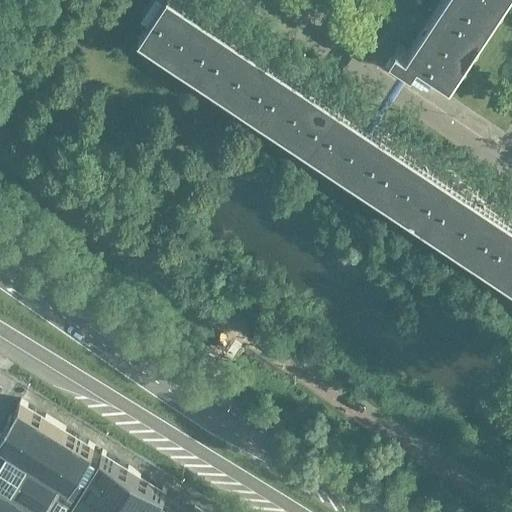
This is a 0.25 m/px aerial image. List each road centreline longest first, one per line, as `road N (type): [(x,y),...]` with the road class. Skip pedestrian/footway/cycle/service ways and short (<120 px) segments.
road 1 (secondary): [(376,511),(0,266)]
road 2 (secondary): [(0,329),(297,511)]
road 3 (residential): [(511,158),(260,0)]
